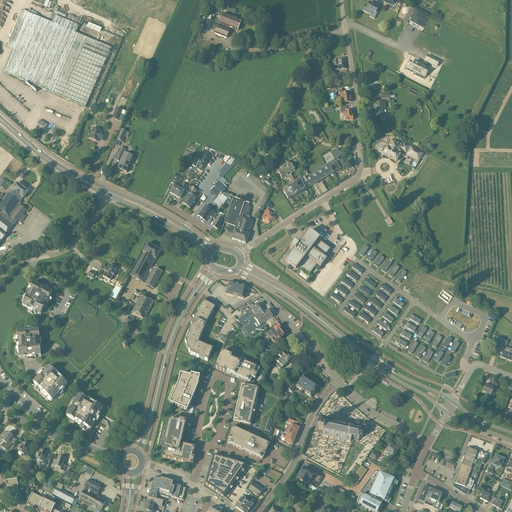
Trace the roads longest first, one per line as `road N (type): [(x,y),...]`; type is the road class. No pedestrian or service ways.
road 1 (unclassified): [(324,200),(359,172),(342,0)]
road 2 (residential): [(258,511),(288,474),(336,379)]
road 3 (residential): [(203,445),(218,435),(226,379),(208,384),(202,443)]
road 4 (tertiary): [(147,429),(166,352),(195,291)]
road 5 (residential): [(120,458),(43,433),(0,401)]
road 6 (tertiary): [(108,192),(65,171),(0,117)]
road 7 (tertiary): [(348,342),(446,412)]
